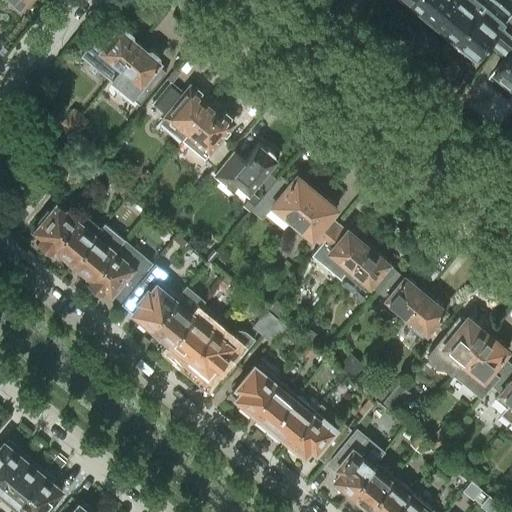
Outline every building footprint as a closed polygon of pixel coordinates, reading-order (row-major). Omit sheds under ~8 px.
[(126,0),(120,14),(146,26),(153,11),(130,0),(126,0)] [(409,0),(421,10),(424,6),(434,15),(446,0),(409,0)] [(484,2),(482,0),(446,0),(434,15),(445,24),(442,27),(455,38),(484,2)] [(497,47),(511,27),(511,9),(504,18),(484,2),(455,38),(475,54),(487,39),(497,47)] [(94,36),(82,51),(111,76),(139,43),(131,36),(131,32),(124,26),(120,26),(118,25),(103,44),(94,36)] [(511,27),(497,47),(506,55),(493,70),(511,85),(511,27)] [(139,43),(111,76),(139,100),(165,69),(157,62),(159,59),(158,58),(157,54),(151,48),(147,49),(139,43)] [(182,136),(186,131),(211,101),(201,94),(202,90),(195,85),(192,86),(189,84),(183,91),(170,80),(152,101),(165,113),(161,118),(182,136)] [(221,110),(211,101),(186,131),(195,138),(191,143),(204,154),(233,120),(230,118),(230,114),(224,109),(221,110)] [(61,122),(68,128),(80,113),(74,107),(61,122)] [(80,113),(68,128),(76,134),(88,119),(80,113)] [(51,147),(39,137),(38,138),(34,135),(25,146),(29,150),(28,151),(40,161),(51,147)] [(265,147),(258,141),(245,157),(234,148),(214,172),(232,187),(237,181),(248,190),(276,156),(274,154),(273,151),(268,146),(265,147)] [(74,147),(61,163),(69,170),(82,154),(74,147)] [(272,202),(292,219),(317,189),(307,182),(307,179),(302,174),(299,175),(296,172),(281,191),(272,184),(252,208),(261,216),(272,202)] [(269,172),(260,184),(265,188),(275,177),(269,172)] [(329,214),(336,205),(333,203),(333,201),(328,196),(325,196),(317,189),(292,219),(312,235),(329,214)] [(243,203),(249,208),(258,197),(252,192),(243,203)] [(40,220),(33,228),(41,234),(38,237),(52,248),(54,245),(77,217),(56,200),(50,208),(47,206),(38,218),(40,220)] [(77,217),(54,245),(62,252),(62,256),(70,263),(101,226),(82,210),(77,217)] [(320,242),(337,221),(329,214),(312,235),(320,242)] [(101,226),(70,263),(79,269),(83,269),(91,276),(123,237),(104,221),(101,226)] [(328,248),(345,228),(337,221),(320,242),(328,248)] [(340,258),(349,266),(368,243),(358,235),(358,232),(352,228),(350,228),(347,226),(345,228),(328,248),(323,254),(335,264),(340,258)] [(181,238),(174,232),(168,240),(174,246),(181,238)] [(91,276),(88,279),(102,290),(104,287),(110,292),(111,291),(120,299),(152,260),(123,237),(91,276)] [(377,289),(395,268),(387,261),(388,260),(385,258),(385,255),(380,250),(377,250),(368,243),(349,266),(344,271),(365,288),(370,283),(377,289)] [(146,326),(150,325),(177,293),(160,278),(165,272),(154,262),(122,300),(133,309),(132,310),(139,316),(139,320),(146,326)] [(406,313),(425,290),(415,282),(415,279),(409,275),(406,275),(404,273),(403,274),(395,268),(377,289),(385,296),(380,301),(392,311),(397,305),(406,313)] [(177,293),(150,325),(157,331),(155,334),(167,344),(196,309),(204,299),(185,283),(177,293)] [(434,298),(425,290),(406,313),(414,320),(410,326),(421,335),(445,307),(442,305),(442,302),(437,297),(434,298)] [(267,308),(279,317),(287,308),(276,298),(267,308)] [(253,324),(263,333),(276,316),(266,308),(253,324)] [(196,309),(167,344),(180,354),(182,351),(189,357),(216,325),(196,309)] [(458,366),(463,360),(488,331),(478,323),(478,320),(472,316),(469,316),(467,314),(455,327),(447,320),(429,342),(438,349),(443,344),(456,354),(451,360),(458,366)] [(276,316),(263,333),(272,340),(285,324),(276,316)] [(232,364),(254,337),(246,331),(245,330),(243,329),(241,329),(238,328),(236,328),(234,329),(232,329),(230,330),(229,332),(227,334),(216,325),(189,357),(188,362),(196,368),(200,366),(207,372),(215,363),(217,365),(223,358),(232,364)] [(491,384),(510,361),(502,355),(503,353),(507,347),(504,345),(504,342),(499,338),(496,338),(488,331),(463,360),(491,384)] [(337,364),(338,365),(337,367),(344,372),(345,371),(352,377),(363,363),(349,350),(337,364)] [(246,409),(250,409),(277,376),(256,359),(236,384),(241,388),(235,395),(241,400),(240,405),(246,409)] [(509,420),(511,416),(511,362),(510,361),(491,384),(499,390),(494,396),(505,405),(500,412),(509,420)] [(337,380),(344,372),(337,367),(330,375),(337,380)] [(277,376),(250,409),(251,408),(257,414),(255,417),(267,427),(296,392),(277,376)] [(398,381),(382,401),(394,410),(409,391),(398,381)] [(296,392),(267,427),(279,437),(281,434),(288,441),(316,408),(314,407),(318,402),(314,399),(310,404),(296,392)] [(368,398),(358,410),(362,413),(372,401),(368,398)] [(324,459),(350,427),(320,402),(316,408),(288,441),(288,445),(294,449),(298,448),(304,453),(311,446),(316,450),(314,452),(324,459)] [(437,448),(453,429),(444,421),(428,439),(437,448)] [(345,490),(373,457),(381,447),(355,426),(325,462),(337,472),(333,477),(339,482),(340,485),(345,490)] [(413,446),(420,438),(416,434),(409,443),(413,446)] [(0,482),(23,455),(15,448),(17,446),(7,438),(5,440),(4,439),(0,443),(0,482)] [(427,443),(420,438),(413,446),(420,452),(427,443)] [(31,462),(23,455),(0,482),(0,490),(15,503),(44,469),(33,459),(31,462)] [(363,506),(391,473),(373,457),(345,490),(349,489),(356,495),(353,498),(363,506)] [(468,472),(478,481),(483,475),(472,466),(468,472)] [(44,469),(15,503),(26,511),(40,511),(43,510),(44,511),(54,499),(53,498),(62,487),(52,479),(54,477),(44,469)] [(391,473),(363,506),(369,511),(389,511),(409,488),(391,473)] [(467,503),(482,486),(471,478),(457,495),(467,503)] [(438,511),(409,488),(389,511),(438,511)] [(91,511),(89,510),(91,508),(82,500),(80,502),(78,501),(68,511),(91,511)]
